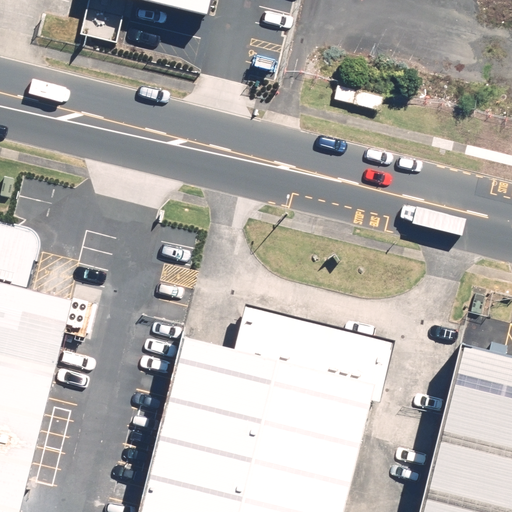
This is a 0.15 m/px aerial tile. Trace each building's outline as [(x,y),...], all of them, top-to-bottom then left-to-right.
[(244,0),(179,0),(241,15),(244,0)] [(511,27),(511,0),(504,0),(499,24),(511,27)] [(22,511),(74,302),(0,284),(0,511),(22,511)] [(149,511),(348,511),(380,380),(192,335),(149,511)] [(511,511),(511,353),(467,342),(425,511),(511,511)]
